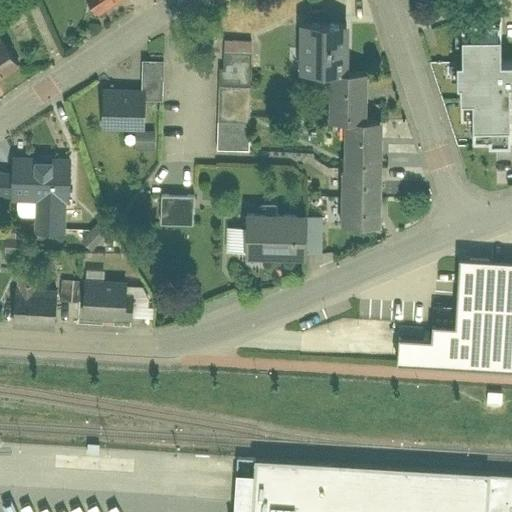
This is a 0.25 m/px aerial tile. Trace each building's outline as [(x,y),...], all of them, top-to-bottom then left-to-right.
[(120,0),(91,0),(103,14),(120,0)] [(466,89),(466,140),(511,140),(511,41),(505,42),(504,2),(457,2),(457,45),(452,45),(452,74),(460,74),(460,89),(466,89)] [(303,14),(303,63),(331,63),(349,63),(349,14),(303,14)] [(0,34),(0,79),(21,64),(0,34)] [(253,42),(216,41),(212,151),(248,152),(253,42)] [(144,56),(143,83),(143,95),(162,95),(162,56),(144,56)] [(331,63),(331,112),(342,112),(368,112),(367,63),(349,63),(331,63)] [(143,83),(101,83),(101,126),(135,126),(144,126),(143,95),(143,83)] [(342,112),(341,164),(381,165),(381,111),(368,112),(342,112)] [(156,126),(135,126),(135,145),(155,145),(156,126)] [(73,156),(14,154),(12,199),(37,200),(35,235),(70,236),(73,156)] [(341,164),(340,191),(380,192),(381,165),(341,164)] [(340,191),(339,225),(379,226),(380,192),(340,191)] [(198,193),(156,193),(156,223),(197,224),(198,193)] [(325,250),(325,209),(307,209),(307,205),(244,204),(244,249),(325,250)] [(511,262),(459,259),(455,324),(432,323),(432,337),(399,335),(397,362),(511,368),(511,262)] [(131,279),(80,278),(80,319),(131,319),(131,279)] [(55,285),(13,283),(11,323),(52,326),(55,285)] [(252,511),(510,511),(511,498),(511,467),(252,451),(251,465),(234,464),(231,511),(252,511)]
